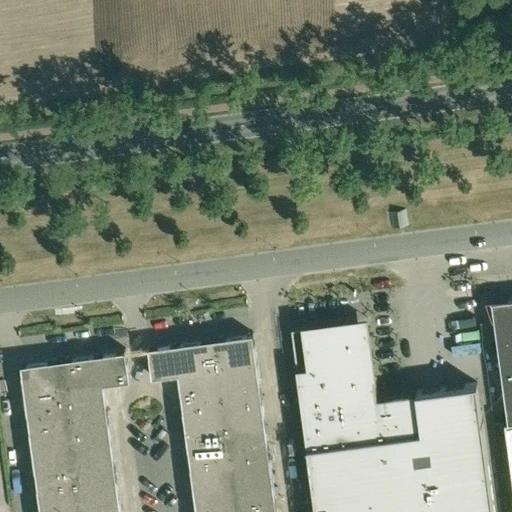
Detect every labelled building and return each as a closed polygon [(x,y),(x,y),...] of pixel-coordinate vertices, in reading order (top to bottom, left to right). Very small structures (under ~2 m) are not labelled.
[(391,213),(393,229),(410,227),(408,211),(391,213)] [(511,297),(492,300),(508,420),(509,422),(511,421),(511,297)] [(316,511),(406,511),(390,394),(378,396),(375,375),(376,375),(368,315),(348,318),(348,320),(292,327),(316,511)] [(218,367),(258,361),(255,341),(253,332),(214,337),(218,367)] [(218,367),(214,337),(149,346),(150,355),(153,375),(179,372),(218,367)] [(65,387),(104,382),(131,378),(128,358),(127,358),(126,349),(61,358),(65,387)] [(25,393),(65,387),(61,358),(22,363),(23,372),(22,372),(25,393)] [(222,394),(262,389),(258,361),(218,367),(222,394)] [(218,367),(179,372),(182,400),(222,394),(218,367)] [(69,415),(108,410),(104,382),(65,387),(69,415)] [(417,390),(390,394),(406,511),(495,511),(478,382),(417,390)] [(65,387),(25,393),(29,420),(69,415),(65,387)] [(262,389),(222,394),(226,423),(265,418),(262,389)] [(222,394),(182,400),(186,428),(226,423),(222,394)] [(72,443),(112,438),(108,410),(69,415),(72,443)] [(69,415),(29,420),(33,449),(72,443),(69,415)] [(269,446),(265,418),(226,423),(230,452),(269,446)] [(226,423),(186,428),(190,457),(230,452),(226,423)] [(116,467),(112,438),(72,443),(76,472),(116,467)] [(76,472),(72,443),(33,449),(37,477),(76,472)] [(234,480),(273,475),(269,446),(230,452),(234,480)] [(230,452),(190,457),(194,485),(234,480),(230,452)] [(80,501),(120,495),(116,467),(76,472),(80,501)] [(80,501),(76,472),(37,477),(40,506),(80,501)] [(237,509),(277,503),(273,475),(234,480),(237,509)] [(212,511),(237,509),(234,480),(194,485),(197,511),(212,511)] [(81,511),(122,511),(120,495),(80,501),(81,511)] [(81,511),(80,501),(40,506),(41,511),(81,511)] [(237,511),(278,511),(277,503),(237,509),(237,511)]
